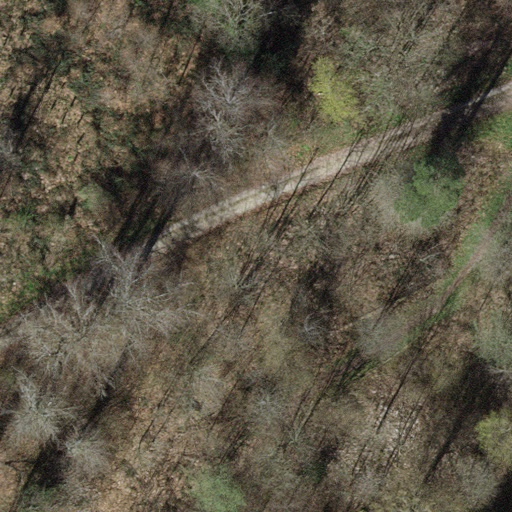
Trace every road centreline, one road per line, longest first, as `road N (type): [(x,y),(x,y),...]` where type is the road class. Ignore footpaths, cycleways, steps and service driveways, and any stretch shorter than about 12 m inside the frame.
road 1 (motorway): [(426,0),(0,412)]
road 2 (track): [(0,322),(511,77)]
road 3 (motorway): [(304,511),(511,319)]
